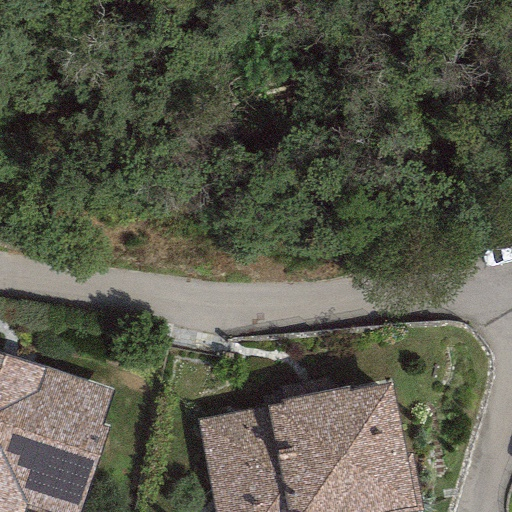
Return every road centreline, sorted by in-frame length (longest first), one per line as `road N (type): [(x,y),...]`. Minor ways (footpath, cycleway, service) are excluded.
road 1 (residential): [(511,319),(494,302),(451,294),(234,315),(0,280)]
road 2 (residential): [(477,511),(511,392)]
